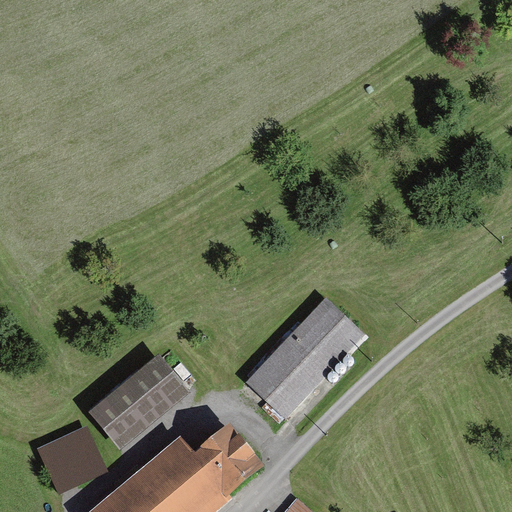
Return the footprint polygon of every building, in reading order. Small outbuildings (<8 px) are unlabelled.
[(286,419),(362,338),(319,298),(243,379),(286,419)] [(117,452),(183,393),(152,358),(85,417),(117,452)] [(86,511),(214,511),(226,502),(219,494),(251,467),(220,430),(185,458),(172,442),(86,511)] [(57,501),(106,479),(86,433),(36,455),(57,501)] [(311,511),(297,500),(287,511),(311,511)]
